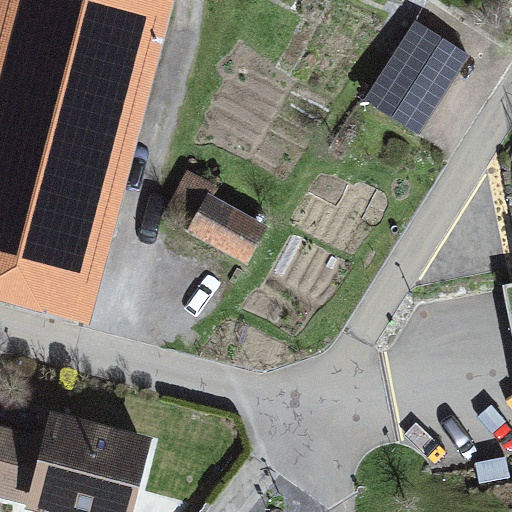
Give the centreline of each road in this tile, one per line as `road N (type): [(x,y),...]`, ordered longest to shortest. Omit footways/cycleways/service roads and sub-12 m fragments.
road 1 (residential): [(511,94),(315,404)]
road 2 (residential): [(0,326),(315,404)]
road 3 (residential): [(315,404),(236,510)]
